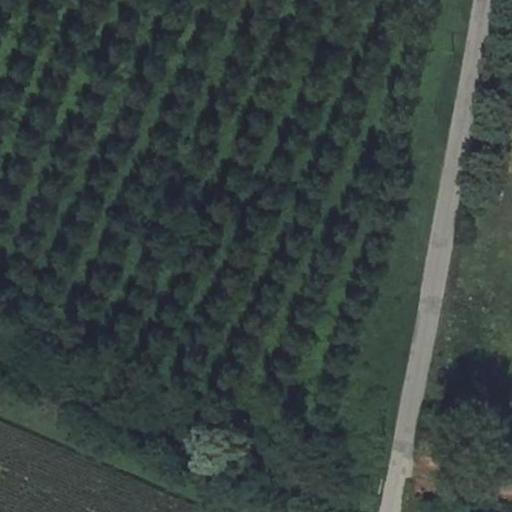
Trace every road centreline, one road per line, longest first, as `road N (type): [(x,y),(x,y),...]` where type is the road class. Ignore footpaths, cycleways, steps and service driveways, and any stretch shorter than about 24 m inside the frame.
road 1 (unclassified): [(483,0),(390,511)]
road 2 (track): [(0,406),(241,511)]
